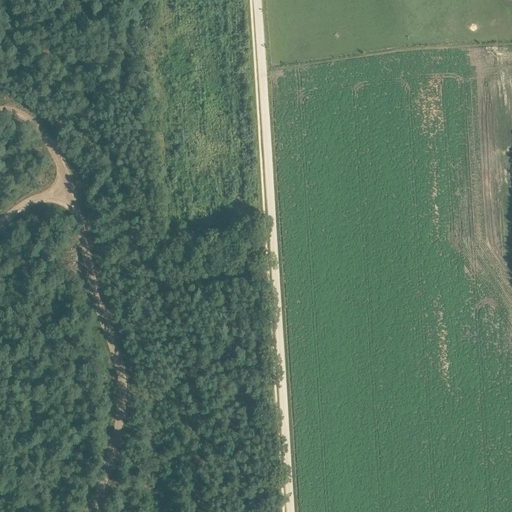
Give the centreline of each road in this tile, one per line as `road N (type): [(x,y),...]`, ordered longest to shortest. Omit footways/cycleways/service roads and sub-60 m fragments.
road 1 (unclassified): [(290,511),(256,0)]
road 2 (track): [(93,511),(122,410),(119,366),(60,160),(30,120),(0,110)]
